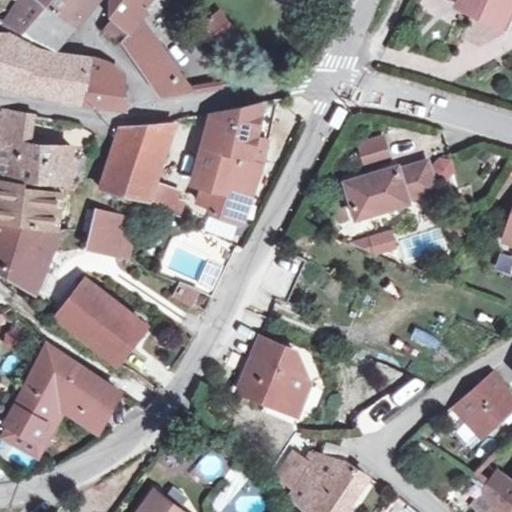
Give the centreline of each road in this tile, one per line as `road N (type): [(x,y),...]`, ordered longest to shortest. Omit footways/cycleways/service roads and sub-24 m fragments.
road 1 (unclassified): [(335,85),(266,249),(179,393),(154,422),(66,485),(0,502)]
road 2 (residential): [(0,96),(87,117),(302,83),(335,85)]
road 3 (unclassified): [(511,351),(388,439),(383,467),(391,481),(434,511)]
road 4 (residential): [(335,85),(511,130)]
